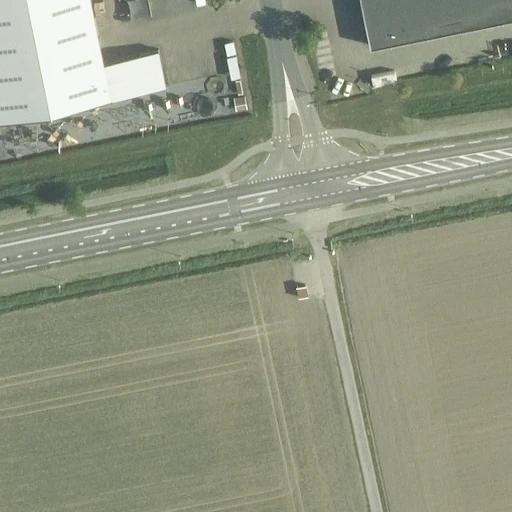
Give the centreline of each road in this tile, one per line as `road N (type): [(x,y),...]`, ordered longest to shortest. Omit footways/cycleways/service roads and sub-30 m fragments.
road 1 (primary): [(0,262),(311,196)]
road 2 (primary): [(311,196),(511,157)]
road 3 (residential): [(271,0),(311,196)]
